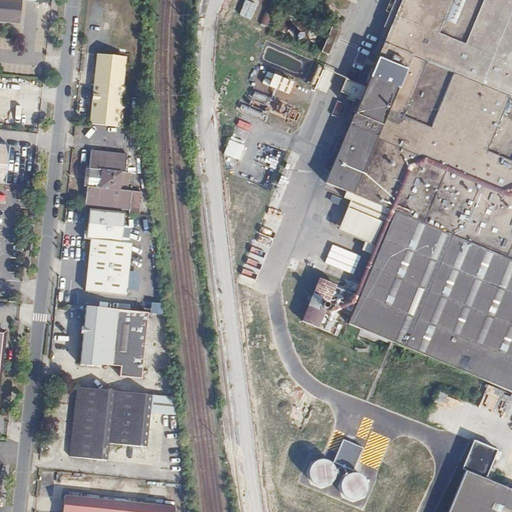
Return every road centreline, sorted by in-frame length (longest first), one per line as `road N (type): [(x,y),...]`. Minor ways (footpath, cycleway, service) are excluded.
road 1 (residential): [(19,511),(72,0)]
road 2 (unknown): [(25,452),(172,472)]
